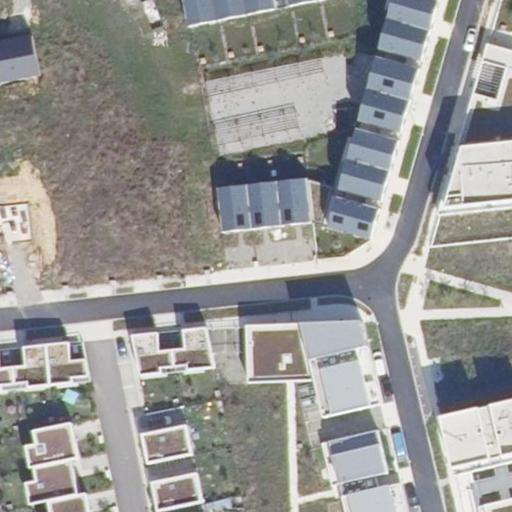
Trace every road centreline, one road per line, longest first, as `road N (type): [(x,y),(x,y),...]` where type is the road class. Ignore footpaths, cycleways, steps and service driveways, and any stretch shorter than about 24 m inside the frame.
road 1 (residential): [(376,280),(395,259),(467,0)]
road 2 (residential): [(91,310),(376,280)]
road 3 (residential): [(376,280),(430,511)]
road 4 (residential): [(134,511),(91,310)]
